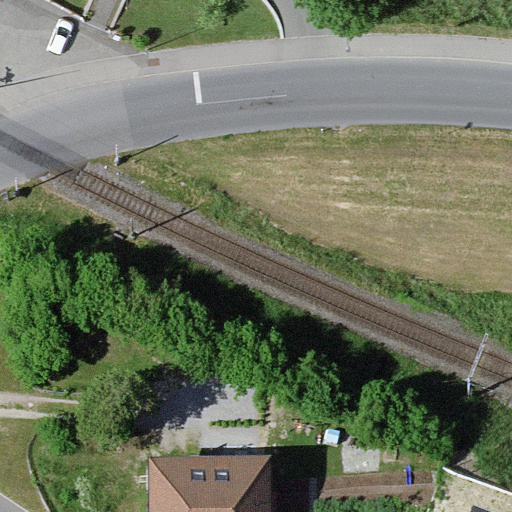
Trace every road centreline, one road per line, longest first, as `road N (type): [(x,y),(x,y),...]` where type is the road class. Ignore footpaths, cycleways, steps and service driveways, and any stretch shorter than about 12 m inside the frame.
road 1 (secondary): [(511,94),(318,93),(100,119)]
road 2 (residential): [(100,119),(45,62),(0,34)]
